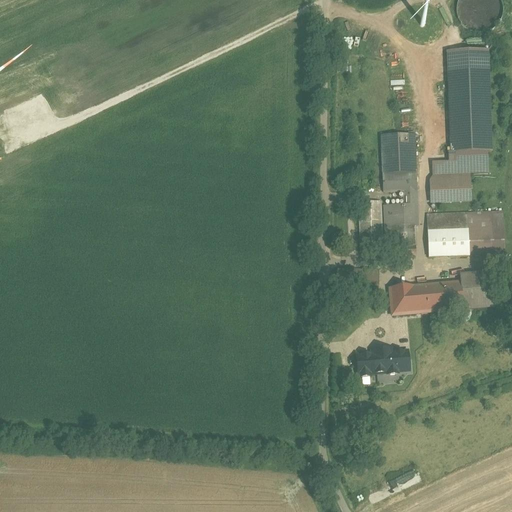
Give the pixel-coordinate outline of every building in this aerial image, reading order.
[(502,16),(503,9),(502,3),(500,0),(458,0),(457,3),(456,9),(457,16),(460,22),(464,27),(470,30),(476,32),(483,32),(489,30),(495,27),(499,22),(502,16)] [(488,72),(448,74),(451,154),(491,152),(488,72)] [(414,136),(381,137),(382,174),(416,173),(414,136)] [(416,173),(382,174),(383,194),(403,193),(403,206),(414,206),(415,227),(418,227),(416,173)] [(470,182),(430,184),(431,203),(470,202),(470,182)] [(380,203),(359,203),(361,254),(382,253),(380,203)] [(403,206),(392,207),(393,248),(415,247),(415,227),(414,206),(403,206)] [(392,207),(384,207),(385,253),(394,253),(393,248),(392,207)] [(491,213),(426,216),(427,223),(467,221),(469,257),(493,256),(491,213)] [(502,213),(491,213),(493,256),(504,256),(502,213)] [(467,221),(427,223),(428,259),(469,257),(467,221)] [(415,247),(393,248),(394,253),(394,260),(416,259),(415,247)] [(379,272),(337,271),(336,296),(378,297),(379,272)] [(494,281),(460,284),(462,311),(497,308),(494,281)] [(460,284),(440,286),(443,313),(462,311),(460,284)] [(440,286),(389,290),(390,300),(398,300),(400,318),(416,316),(430,314),(443,313),(440,286)] [(416,316),(400,318),(398,300),(390,300),(394,344),(419,342),(416,316)] [(357,357),(359,380),(411,375),(408,351),(357,357)]
